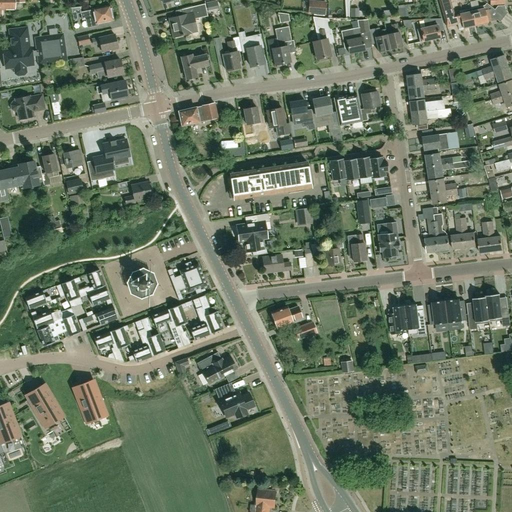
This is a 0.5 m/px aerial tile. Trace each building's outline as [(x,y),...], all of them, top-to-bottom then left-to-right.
[(24,3),(24,0),(23,0),(0,0),(0,9),(14,9),(14,3),(24,3)] [(476,26),(472,9),(466,11),(466,13),(454,16),(449,0),(438,0),(447,28),(458,24),(459,29),(463,28),(476,26)] [(308,14),(325,15),(326,2),(309,1),(308,14)] [(408,16),(406,5),(403,6),(402,2),(398,3),(398,7),(399,17),(408,16)] [(173,38),(192,33),(197,32),(194,19),(207,16),(204,4),(195,6),(180,10),(181,16),(169,19),(173,38)] [(486,4),(485,6),(472,9),(476,26),(487,23),(487,22),(497,20),(500,22),(503,17),(495,11),(486,4)] [(498,7),(495,11),(503,17),(507,13),(505,11),(504,6),(498,7)] [(112,20),(111,18),(113,18),(112,12),(110,12),(109,7),(81,13),(82,21),(95,18),(96,23),(112,20)] [(290,21),(289,15),(278,13),(280,23),(290,21)] [(331,30),(328,20),(313,17),(318,41),(313,42),(317,59),(331,56),(328,44),(326,34),(331,33),(331,30)] [(439,31),(444,29),(441,19),(425,19),(422,19),(424,28),(418,30),(421,43),(440,38),(439,31)] [(359,33),(369,31),(367,20),(357,21),(359,33)] [(388,35),(391,49),(403,47),(398,24),(392,25),(394,34),(388,35)] [(290,62),(287,47),(292,45),(288,27),(275,29),(276,38),(267,40),(270,58),(274,58),(276,65),(290,62)] [(391,49),(388,35),(387,35),(386,29),(380,31),(379,28),(374,30),(379,52),(391,49)] [(32,57),(38,56),(37,52),(31,52),(31,48),(29,49),(26,29),(10,31),(10,32),(11,32),(12,35),(14,51),(3,52),(3,53),(2,55),(2,60),(4,61),(5,69),(15,68),(16,74),(18,76),(24,75),(25,73),(25,67),(33,65),(32,57)] [(365,50),(362,37),(354,39),(353,35),(354,35),(353,30),(340,33),(344,48),(348,48),(349,54),(365,50)] [(37,52),(38,56),(39,65),(40,65),(40,64),(65,60),(66,61),(66,60),(63,39),(62,35),(36,39),(37,51),(37,52)] [(79,45),(89,43),(89,39),(88,35),(77,37),(79,45)] [(92,40),(93,45),(100,44),(102,53),(117,49),(114,35),(92,40)] [(240,41),(239,38),(239,37),(233,39),(233,41),(228,42),(230,53),(223,54),(227,71),(240,68),(239,62),(240,62),(238,52),(241,51),(244,64),(245,63),(240,41)] [(213,39),(216,56),(223,54),(219,38),(213,39)] [(240,41),(245,63),(250,62),(251,67),(263,65),(260,46),(253,47),(252,39),(240,41)] [(181,58),(186,79),(197,77),(195,68),(208,65),(205,55),(193,58),(192,55),(181,58)] [(484,75),(508,67),(505,56),(491,60),(493,67),(476,72),(478,77),(484,75)] [(84,62),(83,58),(70,60),(71,68),(84,66),(84,62)] [(98,78),(106,77),(106,78),(123,74),(120,61),(98,66),(97,64),(88,66),(90,75),(96,74),(98,78)] [(508,67),(484,75),(486,80),(497,77),(499,83),(511,79),(508,67)] [(452,82),(459,81),(457,68),(449,70),(452,82)] [(410,88),(435,85),(434,80),(423,81),(422,74),(408,76),(410,88)] [(448,78),(435,81),(437,89),(450,86),(448,78)] [(473,84),(471,79),(459,83),(461,88),(473,84)] [(492,100),(511,93),(511,80),(500,85),(502,91),(490,95),(492,100)] [(106,102),(111,101),(128,97),(124,81),(107,85),(108,86),(102,87),(103,93),(101,95),(102,101),(106,102)] [(435,85),(410,88),(411,99),(424,97),(424,91),(435,90),(435,85)] [(378,92),(362,95),(364,110),(361,110),(362,115),(373,113),(372,109),(380,107),(378,92)] [(511,93),(492,100),(494,105),(505,101),(507,107),(511,105),(511,93)] [(459,94),(454,95),(455,95),(454,95),(454,99),(454,103),(454,109),(465,107),(464,102),(463,94),(459,95),(459,94)] [(333,98),(338,121),(339,121),(340,126),(367,121),(366,115),(362,116),(357,95),(353,96),(348,97),(348,95),(333,98)] [(11,106),(12,110),(16,112),(18,112),(19,120),(21,120),(23,121),(27,121),(28,119),(33,118),(32,112),(39,111),(45,110),(42,96),(30,98),(29,97),(15,100),(16,102),(14,102),(11,106)] [(313,100),(315,110),(316,115),(322,114),(323,119),(324,119),(325,124),(326,124),(329,123),(334,122),(328,97),(313,100)] [(445,109),(446,109),(446,104),(437,105),(437,101),(425,103),(425,100),(411,102),(413,113),(445,109)] [(315,129),(311,111),(309,111),(307,111),(305,101),(290,103),(292,114),(301,113),(303,127),(307,126),(308,130),(315,129)] [(93,106),(93,107),(91,108),(92,113),(94,112),(94,114),(106,112),(105,107),(104,103),(93,106)] [(201,107),(197,108),(196,108),(179,112),(181,119),(179,121),(180,124),(182,124),(182,126),(199,122),(200,122),(205,121),(205,122),(218,119),(215,103),(201,106),(201,107)] [(263,124),(260,125),(260,123),(258,107),(245,109),(247,125),(253,124),(254,134),(255,134),(260,133),(261,136),(267,134),(265,124),(263,124)] [(275,127),(277,135),(288,132),(286,125),(285,125),(282,108),(275,109),(267,111),(271,128),(275,127)] [(428,123),(427,120),(446,117),(445,109),(413,113),(414,124),(428,123)] [(495,133),(508,130),(507,125),(506,121),(492,125),(495,133)] [(511,127),(511,128),(511,130),(511,137),(506,140),(505,138),(492,142),(494,150),(508,146),(507,146),(511,144),(511,127)] [(342,141),(340,131),(338,131),(331,133),(333,142),(333,144),(342,143),(342,141)] [(439,151),(450,149),(448,134),(434,136),(424,137),(425,150),(438,148),(439,151)] [(128,156),(130,156),(126,140),(116,142),(115,141),(110,142),(110,144),(103,145),(105,156),(93,159),(93,161),(96,172),(89,174),(91,181),(114,177),(113,170),(114,169),(113,167),(112,160),(128,156)] [(63,154),(66,168),(83,164),(79,150),(77,151),(63,154)] [(428,168),(453,164),(452,159),(440,161),(439,154),(426,156),(428,168)] [(49,178),(53,177),(59,176),(54,155),(43,157),(46,173),(41,174),(44,186),(51,185),(49,178)] [(372,178),(369,157),(356,159),(359,178),(372,177),(372,178)] [(369,157),(372,178),(386,176),(385,171),(388,171),(389,171),(387,161),(384,162),(383,157),(370,159),(370,157),(369,157)] [(346,180),(343,159),(330,161),(330,163),(329,163),(330,171),(332,170),(333,180),(346,179),(346,180)] [(359,178),(356,159),(344,161),(344,159),(343,159),(346,180),(359,178)] [(510,167),(511,166),(511,159),(508,160),(496,163),(495,163),(497,172),(509,169),(510,167)] [(442,170),(453,169),(458,169),(470,167),(473,166),(472,161),(461,163),(453,164),(428,168),(429,179),(443,177),(442,170)] [(308,165),(308,162),(231,174),(233,192),(235,199),(311,187),(309,171),(308,165)] [(488,180),(495,178),(492,169),(489,170),(488,165),(486,166),(484,167),(488,180)] [(488,180),(492,192),(499,190),(496,178),(488,180)] [(69,193),(82,190),(80,179),(66,182),(69,193)] [(431,193),(457,189),(456,184),(444,186),(443,179),(430,181),(431,193)] [(135,200),(151,197),(148,183),(131,186),(133,196),(124,198),(126,205),(136,203),(135,200)] [(502,199),(511,196),(511,189),(511,188),(500,191),(502,199)] [(457,189),(431,193),(433,204),(447,202),(446,196),(458,194),(457,189)] [(370,209),(386,207),(386,202),(385,198),(369,200),(370,209)] [(370,222),(369,216),(367,199),(356,201),(358,218),(359,224),(370,222)] [(427,219),(430,239),(425,240),(427,253),(438,251),(433,209),(433,207),(423,209),(423,211),(424,219),(427,219)] [(433,207),(433,209),(438,251),(443,251),(443,252),(444,253),(448,252),(449,251),(449,250),(450,250),(448,237),(447,234),(445,231),(443,230),(443,226),(444,224),(442,214),(438,214),(438,207),(433,208),(433,207)] [(312,208),(302,210),(303,224),(310,223),(314,223),(312,208)] [(246,242),(263,239),(268,238),(265,222),(270,221),(269,214),(257,215),(257,219),(258,222),(237,226),(237,227),(235,227),(236,234),(238,234),(240,243),(246,242)] [(460,219),(464,248),(475,247),(473,233),(467,234),(465,218),(460,219)] [(464,248),(460,219),(455,220),(457,235),(451,236),(453,250),(464,248)] [(386,223),(387,224),(377,225),(378,235),(377,235),(378,244),(379,252),(382,252),(383,258),(388,258),(389,260),(396,259),(396,257),(397,257),(396,250),(399,250),(398,241),(395,222),(386,223)] [(488,223),(491,252),(502,250),(501,237),(494,238),(492,222),(488,223)] [(479,253),(491,252),(488,223),(483,223),(484,239),(478,240),(479,253)] [(168,242),(183,236),(181,231),(166,237),(168,242)] [(353,256),(353,262),(365,260),(363,243),(362,235),(355,236),(356,244),(348,245),(350,257),(353,256)] [(265,249),(263,239),(246,242),(247,252),(252,251),(253,256),(267,254),(266,249),(265,249)] [(336,249),(335,242),(330,242),(331,249),(325,250),(327,265),(339,263),(338,249),(336,249)] [(304,250),(304,254),(306,268),(310,268),(313,267),(312,253),(311,249),(304,250)] [(264,273),(291,270),(290,263),(283,264),(282,255),(262,258),(264,273)] [(174,278),(173,275),(170,276),(173,286),(202,275),(198,264),(192,266),(190,262),(185,264),(186,268),(180,271),(181,275),(174,278)] [(141,299),(152,295),(157,284),(153,273),(142,268),(131,272),(126,283),(130,294),(141,299)] [(88,287),(77,291),(80,298),(88,295),(106,288),(99,270),(88,274),(93,288),(89,289),(88,287)] [(173,286),(177,295),(180,294),(179,291),(186,288),(188,293),(195,290),(196,294),(202,292),(200,288),(206,285),(202,275),(173,286)] [(62,284),(71,308),(82,304),(80,298),(77,291),(75,284),(73,280),(62,284)] [(106,288),(88,295),(92,305),(106,300),(107,305),(112,303),(106,288)] [(42,291),(25,298),(29,309),(49,302),(51,301),(49,296),(45,298),(42,291)] [(486,297),(487,297),(489,320),(490,320),(502,318),(502,320),(503,327),(511,326),(508,308),(505,308),(501,309),(500,298),(499,294),(486,296),(486,297)] [(210,308),(205,295),(199,298),(200,303),(202,307),(212,334),(223,329),(217,312),(210,314),(208,309),(210,308)] [(490,320),(489,320),(487,297),(486,297),(473,299),(474,303),(475,313),(471,314),(468,314),(470,330),(478,329),(477,325),(477,322),(490,321),(490,320)] [(462,301),(459,301),(459,299),(446,301),(449,323),(461,321),(467,321),(464,301),(462,301)] [(430,305),(428,305),(430,325),(436,324),(449,323),(446,301),(433,303),(433,305),(430,305)] [(185,303),(169,309),(180,336),(182,343),(184,347),(190,344),(185,331),(183,332),(181,325),(188,323),(183,309),(187,308),(185,303)] [(418,310),(417,307),(417,305),(405,306),(408,330),(417,329),(418,336),(427,335),(424,310),(421,310),(418,310)] [(271,312),(272,314),(271,315),(272,319),(274,320),(277,329),(292,324),(292,322),(302,318),(298,306),(288,310),(286,307),(271,312)] [(405,306),(394,307),(394,310),(395,313),(392,314),(389,314),(391,335),(398,334),(398,331),(408,330),(405,306)] [(93,320),(97,318),(100,325),(118,318),(113,307),(93,315),(91,316),(93,320)] [(204,324),(190,329),(194,340),(212,334),(202,307),(196,309),(201,322),(203,321),(204,324)] [(62,319),(67,331),(69,337),(80,332),(71,308),(61,312),(63,319),(62,319)] [(169,309),(151,316),(156,327),(170,322),(171,325),(169,325),(173,338),(180,336),(169,309)] [(35,311),(31,313),(37,329),(52,323),(62,319),(63,319),(61,312),(60,310),(51,314),(50,311),(37,316),(35,311)] [(142,325),(144,329),(154,356),(165,352),(158,334),(152,336),(150,331),(152,331),(147,318),(140,320),(142,325)] [(52,323),(37,329),(43,347),(54,342),(50,330),(54,328),(52,323)] [(309,324),(295,329),(298,340),(316,333),(312,323),(309,324)] [(127,325),(112,331),(119,349),(129,345),(124,332),(129,330),(127,325)] [(146,346),(132,351),(133,355),(135,359),(136,363),(154,356),(144,329),(138,331),(142,344),(145,343),(146,346)] [(112,331),(94,338),(98,349),(111,344),(113,348),(111,349),(115,360),(120,361),(124,362),(119,349),(112,331)] [(221,359),(217,353),(198,363),(209,384),(236,369),(234,364),(234,362),(232,359),(231,358),(230,357),(223,361),(221,359)] [(174,362),(179,375),(186,372),(184,366),(188,365),(186,358),(174,362)] [(351,362),(342,363),(344,373),(353,371),(351,362)] [(417,374),(427,373),(426,366),(416,367),(417,374)] [(92,421),(102,418),(102,417),(107,415),(94,380),(87,383),(78,386),(83,398),(80,399),(84,411),(88,409),(92,421)] [(45,385),(40,388),(40,387),(36,390),(31,393),(37,404),(34,405),(40,416),(44,414),(50,425),(59,420),(59,419),(64,416),(45,385)] [(249,393),(240,396),(239,393),(236,394),(235,395),(229,397),(225,387),(216,391),(220,401),(219,401),(226,418),(235,415),(236,418),(247,413),(246,410),(254,407),(249,393)] [(8,404),(3,406),(3,405),(0,406),(0,431),(1,431),(6,442),(15,438),(20,436),(8,404)] [(250,511),(269,511),(270,507),(275,507),(276,492),(258,490),(257,506),(251,505),(250,511)]
